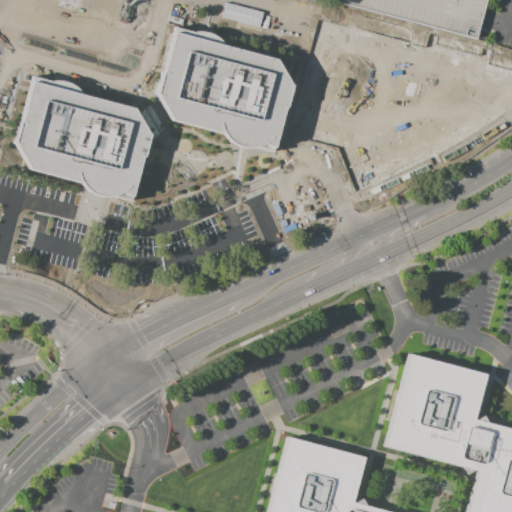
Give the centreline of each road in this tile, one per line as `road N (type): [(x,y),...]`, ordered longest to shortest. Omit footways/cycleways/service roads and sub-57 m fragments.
road 1 (secondary): [(130,385),(511,194)]
road 2 (secondary): [(511,158),(239,287)]
road 3 (secondary): [(108,355),(0,447)]
road 4 (residential): [(0,285),(62,307),(108,355)]
road 5 (secondary): [(469,181),(449,210),(380,244),(380,261)]
